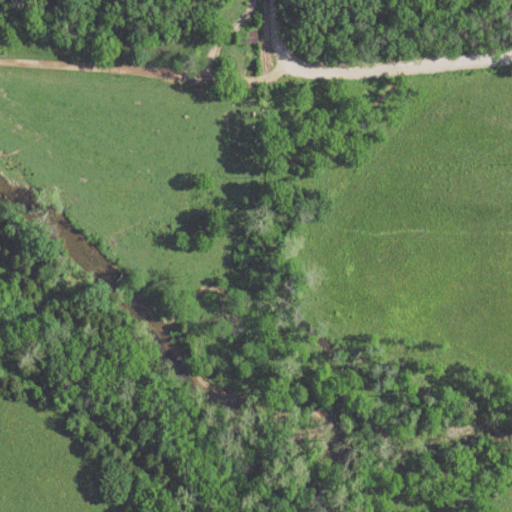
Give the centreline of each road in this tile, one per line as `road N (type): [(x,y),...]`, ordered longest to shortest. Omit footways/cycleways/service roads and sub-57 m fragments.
road 1 (residential): [(511,55),(346,73),(291,67),(274,45),(267,0)]
road 2 (residential): [(0,61),(291,67)]
